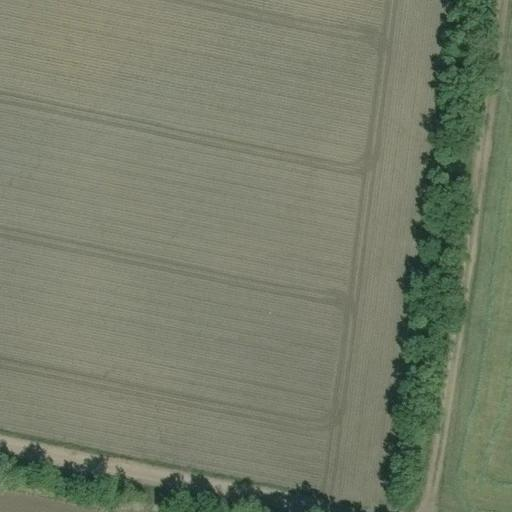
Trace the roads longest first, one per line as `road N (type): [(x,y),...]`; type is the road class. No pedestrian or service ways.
road 1 (unclassified): [(500,0),(429,511)]
road 2 (unclassified): [(307,511),(0,450)]
